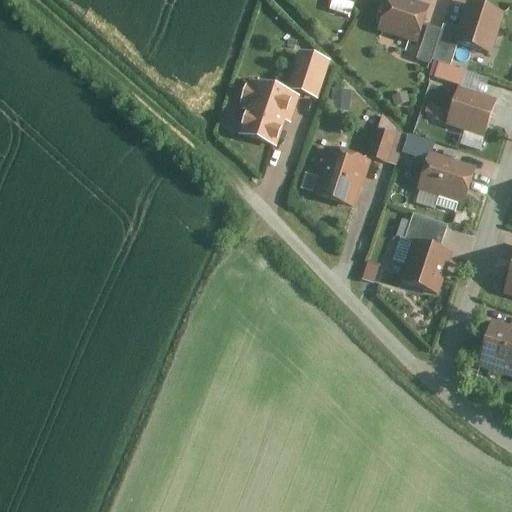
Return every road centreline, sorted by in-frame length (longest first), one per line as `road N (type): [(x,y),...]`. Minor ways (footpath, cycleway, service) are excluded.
road 1 (track): [(253,203),(42,0)]
road 2 (residential): [(253,203),(434,381)]
road 3 (residential): [(434,381),(511,167)]
